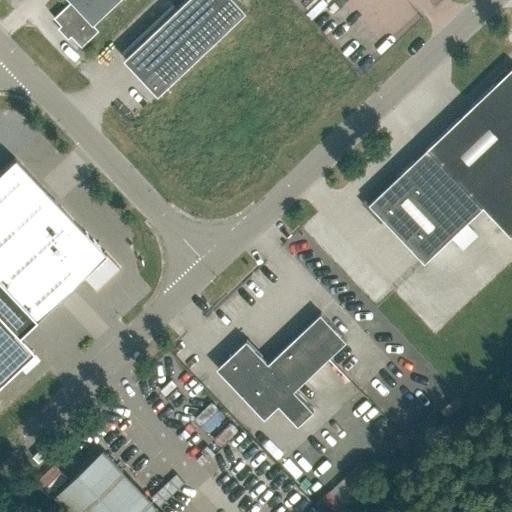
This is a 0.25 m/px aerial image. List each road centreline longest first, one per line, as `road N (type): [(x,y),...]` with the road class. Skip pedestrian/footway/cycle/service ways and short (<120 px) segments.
road 1 (unclassified): [(207,269),(491,0)]
road 2 (unclassified): [(207,269),(0,48)]
road 3 (unclassified): [(35,431),(207,269)]
